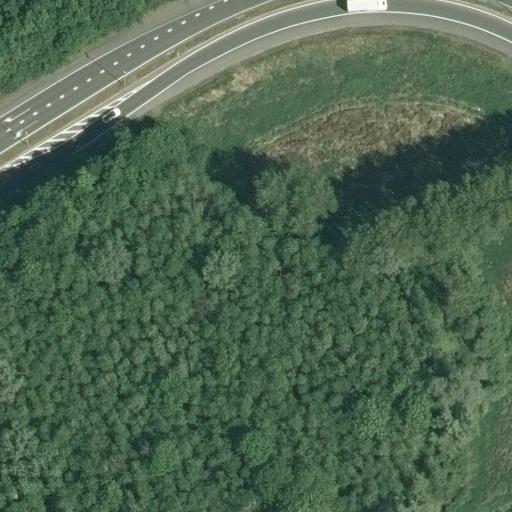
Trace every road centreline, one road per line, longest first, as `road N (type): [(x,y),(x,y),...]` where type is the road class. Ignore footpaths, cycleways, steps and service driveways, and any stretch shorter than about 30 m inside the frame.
road 1 (motorway): [(0,184),(185,70),(273,27),(388,8),(442,14),(511,39)]
road 2 (motorway): [(249,0),(0,144)]
